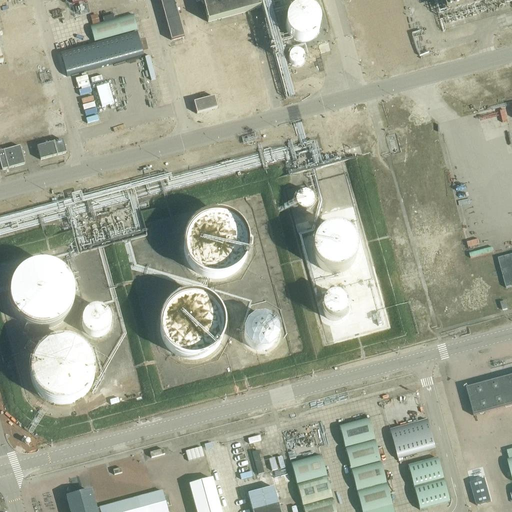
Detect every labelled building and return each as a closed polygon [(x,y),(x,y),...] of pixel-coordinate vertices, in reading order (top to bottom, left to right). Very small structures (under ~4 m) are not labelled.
[(160,0),(171,40),(184,37),(173,0),(160,0)] [(202,0),(208,22),(260,8),(257,0),(202,0)] [(66,9),(70,19),(80,15),(76,5),(66,9)] [(286,24),(287,31),(290,36),(294,40),(300,42),(306,42),(311,40),(316,36),(319,31),(320,26),(319,21),(318,16),(314,12),(310,9),(303,8),(297,9),(291,12),(287,18),(286,24)] [(133,15),(89,27),(93,42),(137,30),(133,15)] [(54,23),(58,46),(69,44),(65,21),(54,23)] [(66,77),(143,56),(137,33),(60,54),(66,77)] [(289,52),(289,55),(292,59),(296,60),(300,60),(303,57),(304,53),(303,48),(299,46),(295,45),(292,47),(290,49),(289,52)] [(197,115),(217,109),(214,98),(194,104),(197,115)] [(325,132),(327,138),(333,136),(331,130),(325,132)] [(40,161),(66,154),(62,141),(37,148),(40,161)] [(0,163),(2,171),(24,165),(20,148),(0,152),(0,163)] [(291,203),(292,207),(295,212),(299,215),(304,216),(310,215),(314,211),(317,207),(317,202),(316,197),(313,193),(308,190),(304,190),(299,191),(295,194),(292,198),(291,203)] [(250,254),(250,249),(250,243),(249,237),(246,232),(243,228),(239,224),(235,220),(230,218),(224,216),(219,215),(213,216),(207,217),(202,219),(197,222),(193,226),(190,230),(187,235),(185,240),(184,246),(184,251),(185,257),(187,262),(190,267),(193,271),(197,275),(202,278),(207,280),(213,281),(219,282),(224,281),(230,279),(235,277),(239,273),(243,269),(246,265),(249,260),(250,254)] [(511,247),(500,251),(506,279),(511,277),(511,247)] [(11,302),(13,309),(18,316),(24,321),(31,324),(38,326),(46,326),(53,324),(60,320),(66,315),(70,309),(73,302),(74,294),(73,286),(70,279),(66,273),(60,268),(53,264),(45,262),(38,262),(30,264),(23,268),(18,273),(13,279),(11,287),(10,294),(11,302)] [(324,281),(316,301),(334,308),(342,288),(324,281)] [(226,337),(227,331),(226,326),(225,320),(222,315),(219,310),(215,306),(210,303),(205,300),(199,299),(194,298),(188,299),(182,300),(177,303),(172,306),(168,310),(165,315),(162,320),(161,326),(160,331),(161,337),(162,343),(165,348),(168,353),(172,357),(177,360),(182,363),(188,364),(194,365),(199,364),(205,363),(210,360),(215,357),(219,353),(222,348),(225,343),(226,337)] [(84,331),(86,335),(90,338),(95,339),(100,339),(105,337),(109,333),(111,329),(112,324),(110,319),(108,315),(103,312),(99,310),(94,311),(89,313),(85,316),(83,321),(82,326),(84,331)] [(244,330),(244,336),(247,341),(251,346),(256,348),(262,349),(268,347),(272,344),(276,339),(277,334),(277,328),(275,322),(270,318),(265,316),(259,315),(254,317),(249,320),(245,325),(244,330)] [(94,380),(94,374),(94,369),(92,363),(90,358),(87,354),(83,350),(79,347),(74,344),(69,343),(63,342),(58,342),(52,343),(47,345),(43,348),(39,352),(35,356),(32,361),(31,366),(30,371),(30,377),(31,382),(32,387),(35,392),(39,396),(43,400),(47,403),(52,405),(58,406),(63,406),(69,406),(74,404),(79,401),(83,398),(87,394),(90,390),(92,385),(94,380)] [(474,416),(511,405),(511,376),(467,388),(474,416)] [(342,445),(372,437),(366,416),(336,424),(342,445)] [(350,469),(380,461),(374,440),(344,448),(350,469)] [(249,456),(246,446),(234,450),(237,460),(249,456)] [(151,458),(165,455),(163,450),(150,454),(151,458)] [(296,483),(326,475),(320,454),(290,462),(296,483)] [(413,487),(443,480),(437,459),(408,467),(413,487)] [(287,461),(282,462),(285,474),(290,473),(287,461)] [(273,476),(279,474),(275,463),(270,465),(273,476)] [(356,491),(386,484),(381,463),(351,471),(356,491)] [(250,466),(240,467),(242,479),(252,478),(250,466)] [(303,507),(332,499),(327,477),(297,486),(303,507)] [(189,485),(196,511),(221,511),(212,479),(189,485)] [(419,510),(449,503),(443,482),(413,490),(419,510)] [(361,511),(369,511),(392,506),(386,484),(357,492),(361,511)] [(167,511),(162,491),(96,509),(91,490),(65,497),(69,511),(167,511)] [(303,511),(335,511),(332,499),(303,507),(303,511)]
